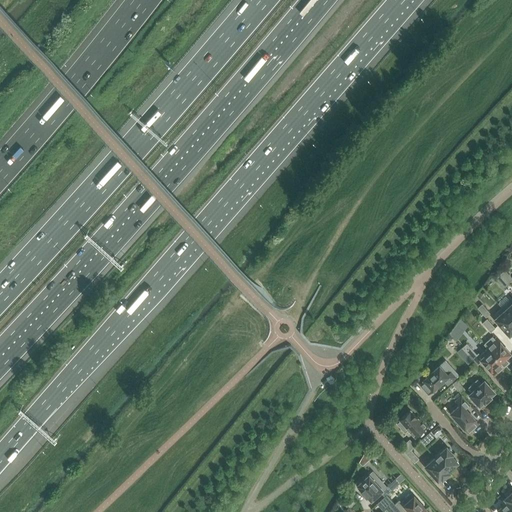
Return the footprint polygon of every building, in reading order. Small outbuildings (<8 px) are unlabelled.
[(511,279),(511,277),(505,270),(500,274),(508,283),(511,279)] [(508,283),(500,274),(496,278),(504,287),(508,283)] [(490,313),(482,304),(477,308),(485,317),(490,313)] [(511,319),(504,310),(495,319),(509,335),(511,333),(511,319)] [(495,328),(487,319),(482,323),(490,332),(495,328)] [(455,328),(450,334),(457,341),(462,335),(455,328)] [(492,336),(484,344),(501,362),(510,353),(496,338),(495,339),(492,336)] [(467,343),(462,348),(472,359),(476,363),(478,365),(482,361),(494,375),(504,366),(505,366),(501,362),(484,344),(487,348),(480,355),(478,353),(476,354),(467,343)] [(439,366),(420,384),(429,394),(444,380),(448,385),(457,377),(449,368),(444,362),(439,366)] [(465,389),(457,380),(452,384),(461,393),(465,389)] [(490,396),(495,392),(484,381),(481,384),(478,380),(469,388),(472,391),(469,394),(479,406),(484,402),(485,403),(491,397),(490,396)] [(478,424),(465,409),(470,405),(461,395),(456,401),(460,405),(451,413),(468,433),(478,424)] [(426,427),(411,410),(410,411),(410,410),(400,420),(400,421),(397,424),(405,433),(408,430),(415,437),(426,427)] [(424,445),(434,437),(429,432),(420,441),(424,445)] [(406,454),(410,449),(415,445),(410,439),(400,448),(406,454)] [(457,462),(451,455),(453,454),(446,447),(435,457),(449,473),(450,473),(448,471),(456,465),(455,464),(457,462)] [(419,459),(410,449),(406,454),(414,463),(419,459)] [(449,473),(435,457),(425,466),(437,480),(439,478),(440,479),(441,478),(442,480),(449,473)] [(369,475),(357,485),(361,490),(360,490),(366,497),(367,496),(371,500),(383,490),(387,486),(373,471),(369,475)] [(391,491),(400,483),(396,478),(387,486),(391,491)] [(398,501),(394,504),(401,511),(404,511),(407,509),(409,511),(428,511),(411,493),(401,501),(399,500),(398,501)] [(355,503),(348,494),(341,500),(348,508),(355,503)] [(386,495),(378,503),(384,510),(386,508),(390,511),(401,511),(394,504),(386,495)] [(511,511),(511,506),(505,498),(504,499),(507,501),(497,510),(499,511),(511,511)]
